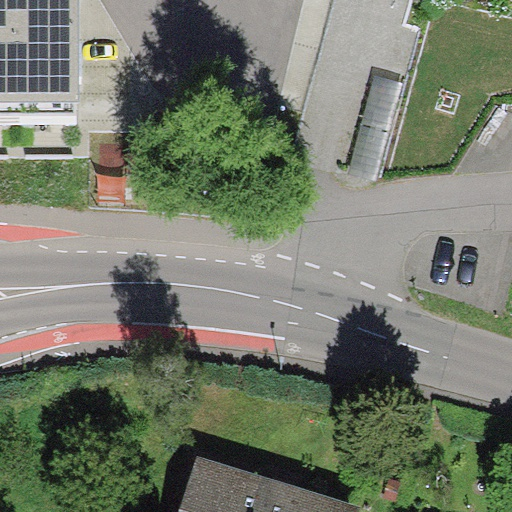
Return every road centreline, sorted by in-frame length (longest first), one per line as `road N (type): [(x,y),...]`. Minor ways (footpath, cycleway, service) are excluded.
road 1 (residential): [(317,311),(350,240),(419,206),(511,202)]
road 2 (secondary): [(511,372),(317,311)]
road 3 (secondary): [(317,311),(142,288)]
road 4 (secondary): [(0,318),(142,288)]
road 5 (secondary): [(142,288),(0,269)]
